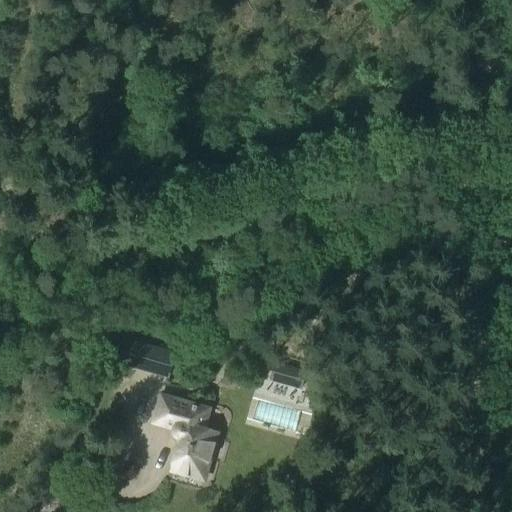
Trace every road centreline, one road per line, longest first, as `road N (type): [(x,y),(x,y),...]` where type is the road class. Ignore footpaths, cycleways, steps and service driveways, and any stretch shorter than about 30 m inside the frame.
road 1 (track): [(0,274),(511,128)]
road 2 (track): [(483,136),(490,0)]
